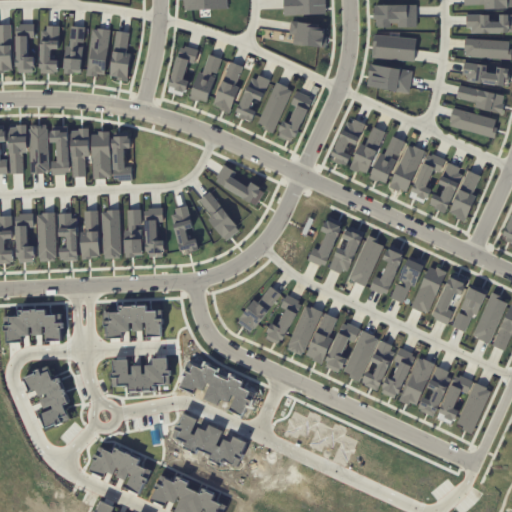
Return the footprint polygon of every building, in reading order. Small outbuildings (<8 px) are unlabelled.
[(226,0),(182,0),(183,11),(227,10),(226,0)] [(282,0),(283,17),(325,15),(324,0),(282,0)] [(510,0),(511,7),(506,8),(507,9),(483,10),(483,5),(463,6),(462,0),(510,0)] [(374,6),(374,14),(372,14),(372,20),(375,20),(375,26),(377,26),(377,28),(389,28),(389,24),(397,24),(397,28),(415,28),(415,6),(374,6)] [(465,15),(465,28),(471,28),(471,33),(507,33),(511,32),(511,18),(510,18),(510,15),(499,16),(499,23),(490,23),(488,21),(488,15),(465,15)] [(324,25),(294,24),(294,47),(323,48),(324,25)] [(10,26),(0,26),(0,73),(11,73),(10,26)] [(16,74),(35,73),(33,26),(14,26),(16,74)] [(83,28),(70,27),(69,47),(64,47),(63,74),(81,74),(83,28)] [(39,74),(57,74),(57,61),(50,61),(50,50),(58,50),(59,29),(40,28),(39,74)] [(109,31),(91,29),(86,76),(95,77),(96,74),(104,75),(109,31)] [(129,55),(126,55),(128,33),(114,32),(110,78),(127,80),(129,55)] [(415,39),(413,62),(371,59),(373,35),(415,39)] [(507,42),(507,50),(510,50),(510,61),(464,57),(464,52),(462,52),(463,39),(507,42)] [(187,63),(194,65),(197,50),(177,47),(168,94),(184,97),(187,81),(183,80),(187,63)] [(198,72),(189,99),(206,104),(221,60),(208,55),(202,73),(198,72)] [(463,62),(461,75),(466,76),(465,81),(501,86),(502,82),(506,83),(507,77),(506,77),(507,70),(496,68),(495,75),(486,74),(484,71),(485,66),(463,62)] [(212,106),(229,113),(239,88),(235,86),(242,68),(229,63),(212,106)] [(411,72),(407,94),(365,87),(369,65),(411,72)] [(261,102),(269,81),(253,74),(236,116),(251,122),(255,112),(249,110),(253,99),(261,102)] [(273,134),(291,91),(275,83),(256,127),(273,134)] [(458,86),(455,99),(475,103),(474,108),(500,114),(503,105),(500,104),(502,96),(458,86)] [(275,137),(292,144),(312,99),(295,92),(275,137)] [(452,109),(448,121),(450,122),(448,126),(493,139),(496,129),(492,128),(494,120),(452,109)] [(364,125),(355,146),(350,143),(347,144),(343,153),(350,156),(345,166),(337,163),(338,160),(330,156),(346,122),(350,124),(352,120),(364,125)] [(26,126),(8,127),(9,175),(22,174),(22,154),(27,154),(26,126)] [(30,174),(48,173),(46,126),(28,127),(30,174)] [(384,133),(365,174),(358,171),(356,173),(348,169),(359,144),(364,146),(372,127),(384,133)] [(50,162),(50,176),(68,175),(67,128),(49,128),(50,143),(56,143),(56,162),(50,162)] [(72,178),(85,178),(84,158),(88,158),(88,130),(70,131),(72,178)] [(110,179),(108,133),(90,133),(92,180),(110,179)] [(111,181),(130,182),(131,168),(124,167),(124,149),(129,149),(129,137),(112,137),(111,181)] [(404,143),(397,156),(392,154),(390,158),(395,161),(384,184),(378,180),(376,183),(367,179),(379,153),(383,155),(391,137),(404,143)] [(424,152),(405,192),(399,189),(398,193),(387,188),(407,146),(411,148),(412,146),(424,152)] [(444,161),(439,172),(433,169),(425,187),(431,190),(426,201),(424,199),(422,204),(408,197),(427,156),(430,157),(431,155),(444,161)] [(459,168),(457,174),(461,176),(444,214),(434,209),(436,205),(429,202),(433,194),(439,197),(444,188),(437,185),(447,163),(459,168)] [(467,171),(448,212),(456,216),(455,218),(463,222),(475,197),(471,195),(479,177),(467,171)] [(206,220),(225,242),(240,230),(208,193),(198,202),(211,216),(206,220)] [(197,250),(187,207),(170,210),(180,254),(197,250)] [(143,210),(145,256),(163,256),(162,241),(157,241),(156,223),(162,223),(162,209),(143,210)] [(141,229),(139,229),(138,210),(126,211),(127,231),(123,231),(124,258),(142,257),(141,229)] [(99,259),(97,211),(83,212),(84,232),(80,232),(81,259),(99,259)] [(101,212),(102,260),(119,259),(118,211),(101,212)] [(511,211),(501,236),(506,238),(504,241),(511,245),(511,211)] [(37,214),(36,262),(55,262),(56,214),(37,214)] [(57,214),(58,237),(66,237),(66,248),(58,248),(59,262),(76,262),(75,214),(57,214)] [(33,228),(33,215),(15,215),(16,263),(34,263),(33,247),(28,247),(27,229),(33,228)] [(307,261),(323,268),(341,228),(324,221),(307,261)] [(363,234),(347,226),(329,268),(345,275),(363,234)] [(365,287),(384,245),(366,237),(348,280),(365,287)] [(404,252),(388,246),(380,266),(381,266),(377,276),(374,275),(369,290),(386,297),(404,252)] [(423,262),(409,256),(390,299),(404,305),(423,262)] [(410,308),(426,315),(445,274),(429,266),(410,308)] [(452,312),(448,310),(453,294),(460,296),(465,280),(447,274),(433,320),(448,325),(452,312)] [(485,292),(470,285),(451,327),(466,334),(485,292)] [(251,335),(280,295),(269,287),(258,303),(253,300),(236,324),(251,335)] [(507,302),(490,294),(472,338),(489,345),(507,302)] [(299,302),(282,295),(264,340),(281,347),(299,302)] [(492,347),(504,352),(511,334),(511,333),(511,305),(509,304),(492,347)] [(286,350),(302,357),(321,313),(305,306),(286,350)] [(321,365),(332,339),(328,337),(335,319),(323,314),(305,358),(321,365)] [(359,330),(340,323),(324,367),(340,373),(346,359),(341,357),(347,341),(354,344),(359,330)] [(360,382),(378,339),(360,331),(342,375),(360,382)] [(394,347),(378,341),(361,385),(378,391),(394,347)] [(379,394),(397,400),(413,355),(398,350),(389,375),(387,374),(379,394)] [(433,364),(416,358),(400,402),(417,408),(433,364)] [(434,418),(445,387),(442,386),(447,372),(435,368),(426,393),(423,393),(417,411),(434,418)] [(472,383),(455,375),(435,419),(451,426),(458,411),(453,409),(461,392),(466,395),(472,383)] [(472,434),(490,391),(473,384),(455,427),(472,434)]
